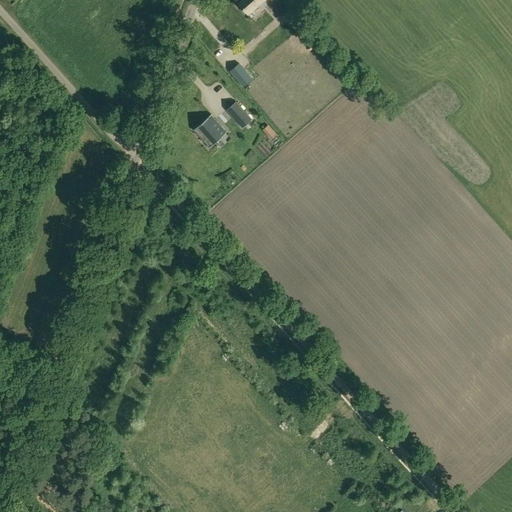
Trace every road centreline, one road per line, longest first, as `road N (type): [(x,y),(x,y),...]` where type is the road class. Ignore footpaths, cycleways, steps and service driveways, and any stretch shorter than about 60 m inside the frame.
road 1 (track): [(455,511),(137,158)]
road 2 (unclassified): [(6,511),(137,158)]
road 3 (unclassified): [(137,158),(0,10)]
road 4 (unclassified): [(137,158),(195,0)]
